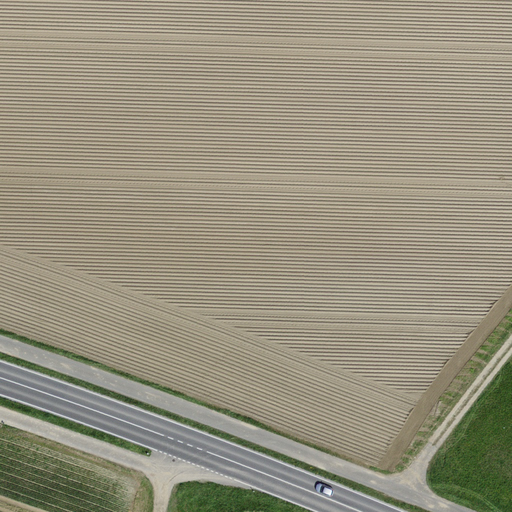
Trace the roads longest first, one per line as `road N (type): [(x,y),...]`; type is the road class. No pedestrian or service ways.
road 1 (track): [(455,511),(0,344)]
road 2 (primary): [(0,379),(354,511)]
road 3 (track): [(0,415),(169,478)]
road 4 (track): [(511,348),(400,489)]
